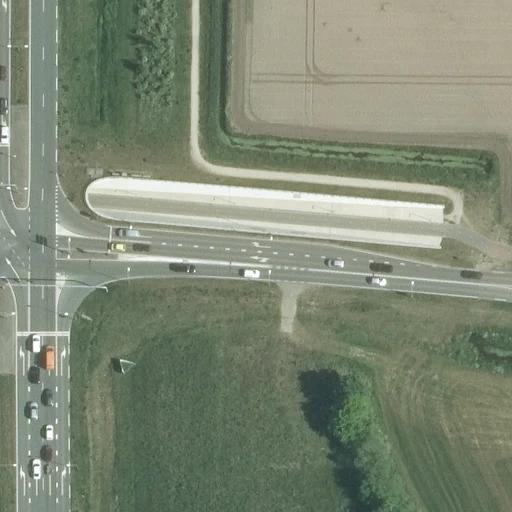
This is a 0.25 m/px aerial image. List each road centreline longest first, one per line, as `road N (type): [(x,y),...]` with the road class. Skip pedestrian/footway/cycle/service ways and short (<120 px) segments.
road 1 (tertiary): [(511,287),(143,259)]
road 2 (primary): [(45,511),(42,260)]
road 3 (primary): [(42,238),(42,0)]
